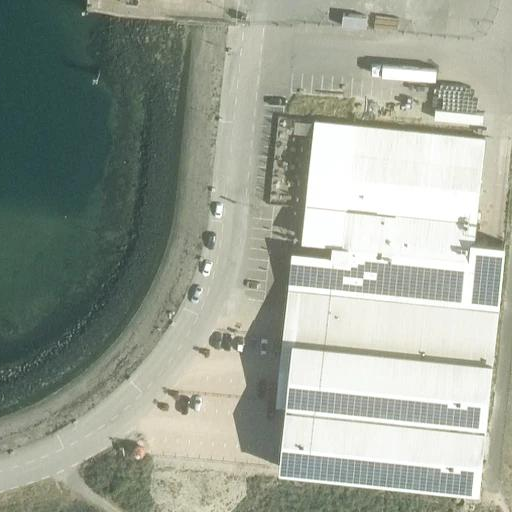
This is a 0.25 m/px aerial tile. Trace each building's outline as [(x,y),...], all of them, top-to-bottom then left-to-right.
[(473,239),(484,138),(316,120),(304,237),(322,239),(320,253),(304,251),(300,292),(298,304),(281,468),(479,489),(491,369),(505,243),(501,242),(473,239)] [(243,418),(210,434),(221,455),(254,439),(243,418)] [(148,462),(155,484),(212,464),(205,443),(148,462)] [(341,503),(364,504),(365,488),(342,487),(341,503)] [(296,497),(297,510),(320,510),(320,496),(296,497)]
